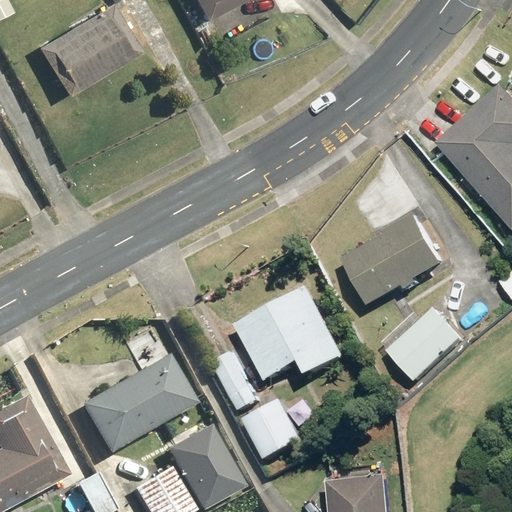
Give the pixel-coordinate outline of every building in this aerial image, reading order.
[(0,0),(0,20),(13,15),(5,0),(0,0)] [(185,0),(197,23),(243,1),(242,0),(185,0)] [(29,54),(59,102),(133,55),(103,7),(29,54)] [(511,102),(500,89),(435,145),(511,233),(511,102)] [(351,287),(366,310),(401,291),(403,295),(415,288),(413,284),(440,269),(423,245),(411,218),(381,235),(383,239),(340,263),(351,287)] [(305,290),(233,329),(263,385),(295,368),(303,381),(343,359),(305,290)] [(432,311),(385,354),(412,384),(460,341),(432,311)] [(231,355),(211,365),(236,413),(256,403),(231,355)] [(72,410),(101,459),(189,408),(160,358),(72,410)] [(0,511),(60,481),(17,402),(0,411),(0,511)] [(279,402),(241,423),(263,463),(301,442),(279,402)] [(204,429),(160,453),(192,511),(201,511),(238,492),(204,429)] [(187,511),(165,471),(129,491),(140,511),(187,511)] [(107,511),(90,477),(71,487),(83,511),(107,511)] [(385,511),(382,480),(326,485),(328,511),(385,511)]
